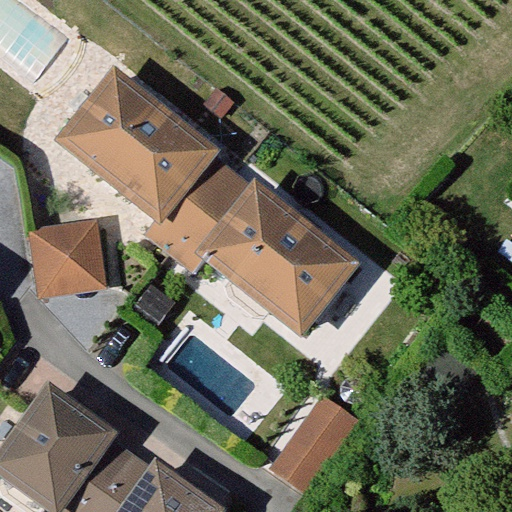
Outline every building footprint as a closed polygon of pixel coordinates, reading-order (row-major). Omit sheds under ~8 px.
[(220,154),(114,74),(56,150),(162,230),(220,154)] [(365,268),(260,184),(199,259),(303,343),(365,268)] [(99,223),(34,233),(44,301),(109,291),(99,223)] [(325,390),(273,464),(311,490),(362,416),(325,390)] [(64,511),(117,439),(49,391),(0,459),(0,480),(43,511),(64,511)] [(215,511),(158,470),(127,511),(215,511)]
